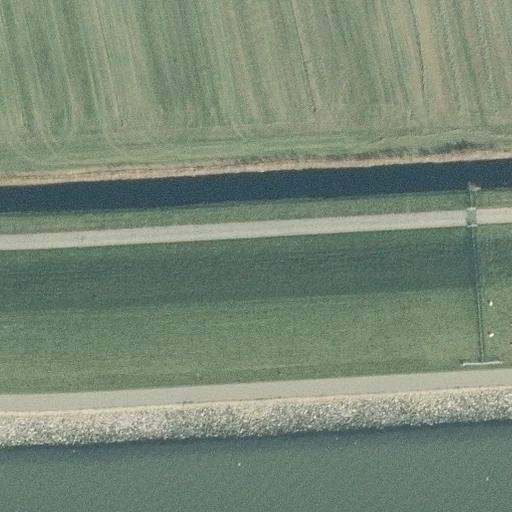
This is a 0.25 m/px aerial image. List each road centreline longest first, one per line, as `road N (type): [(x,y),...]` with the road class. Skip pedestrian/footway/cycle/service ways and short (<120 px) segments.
road 1 (unclassified): [(511,225),(0,253)]
road 2 (unclassified): [(0,421),(511,395)]
